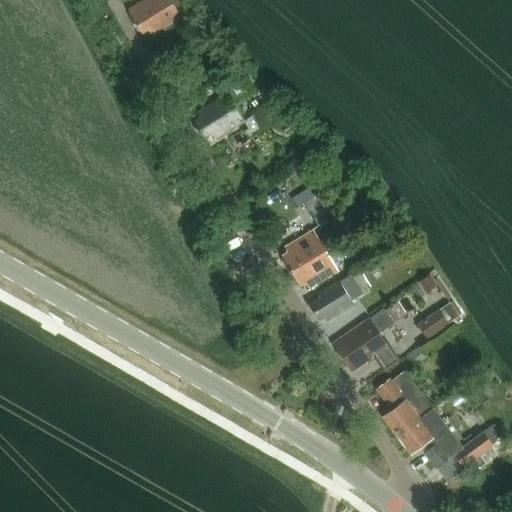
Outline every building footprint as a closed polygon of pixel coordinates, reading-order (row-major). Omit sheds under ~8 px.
[(146,0),(127,12),(140,33),(147,29),(150,36),(181,17),(170,0),(146,0)] [(230,106),(251,92),(238,71),(213,87),(221,98),(195,114),(199,120),(193,123),(203,139),(208,135),(211,140),(241,121),(230,106)] [(261,131),(279,118),(268,102),(251,114),(251,115),(242,121),(251,135),(260,129),(261,131)] [(320,194),(307,202),(323,225),(335,216),(320,194)] [(289,273),(335,246),(334,246),(323,253),(311,232),(283,249),(287,254),(280,258),(289,273)] [(350,251),(343,255),(341,257),(335,246),(289,273),(298,287),(305,283),(308,289),(356,260),(350,251)] [(351,275),(320,295),(321,298),(310,305),(321,321),(326,318),(328,323),(355,305),(351,299),(362,292),(351,275)] [(430,275),(419,283),(427,294),(439,286),(430,275)] [(449,321),(441,311),(439,307),(417,323),(427,337),(449,321)] [(384,309),(371,318),(381,333),(394,324),(384,309)] [(371,318),(333,344),(346,364),(352,360),(356,367),(367,360),(369,363),(381,355),(378,352),(384,348),(389,345),(381,333),(371,318)] [(332,328),(324,333),(329,341),(337,336),(332,328)] [(421,346),(401,360),(409,371),(428,357),(421,346)] [(421,416),(434,407),(418,387),(406,371),(390,384),(387,381),(373,392),(388,411),(381,417),(395,436),(421,416)] [(464,445),(435,409),(434,407),(421,416),(395,436),(408,452),(416,446),(433,469),(447,458),(464,445)] [(495,424),(486,430),(494,442),(503,435),(495,424)] [(489,447),(479,436),(451,457),(460,469),(489,447)]
